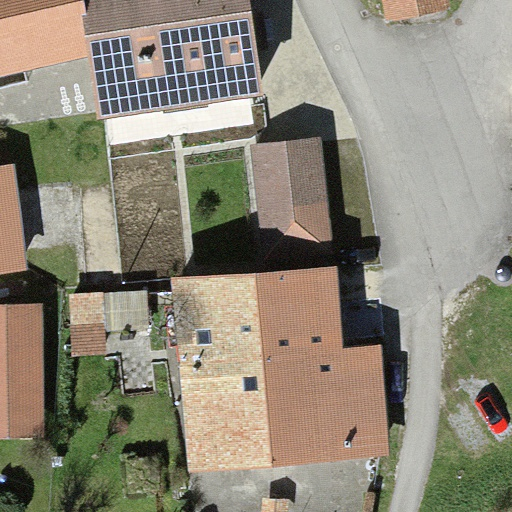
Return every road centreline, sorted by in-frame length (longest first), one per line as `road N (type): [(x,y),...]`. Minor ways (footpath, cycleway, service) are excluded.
road 1 (residential): [(403,511),(442,114)]
road 2 (residential): [(442,114),(359,64),(330,0)]
road 3 (residential): [(442,114),(476,80),(500,35),(503,0)]
